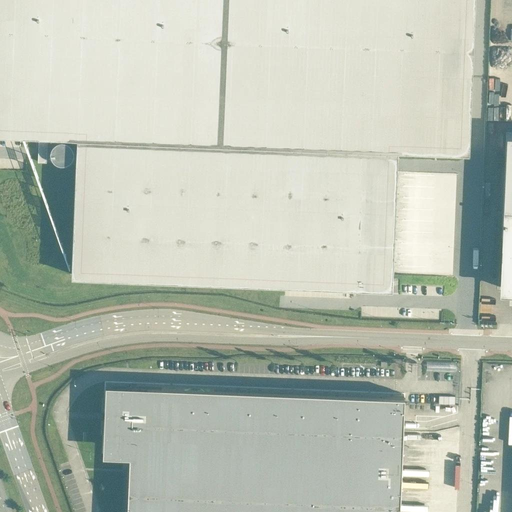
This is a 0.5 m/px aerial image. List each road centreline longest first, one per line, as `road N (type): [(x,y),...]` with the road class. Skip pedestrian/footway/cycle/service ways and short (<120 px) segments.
road 1 (unknown): [(410,349),(410,375),(92,379),(75,394),(71,422),(98,511)]
road 2 (unclassified): [(370,338),(159,320),(88,330),(0,360)]
road 3 (unclassified): [(0,378),(127,339),(370,338)]
road 4 (unclassified): [(511,344),(370,338)]
road 5 (tertiary): [(41,511),(0,395)]
